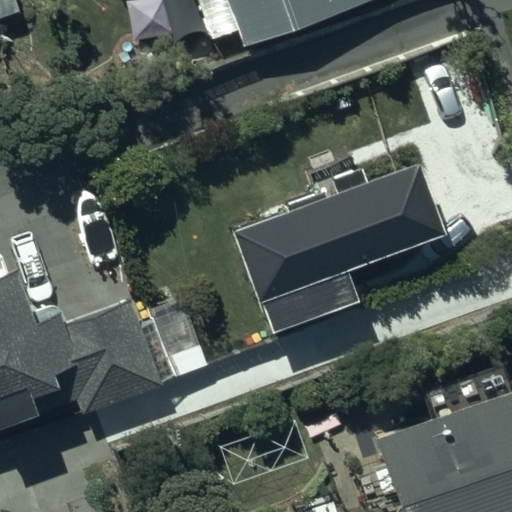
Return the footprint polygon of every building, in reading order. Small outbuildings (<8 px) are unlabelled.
[(0,0),(0,9),(14,5),(11,0),(0,0)] [(215,0),(229,39),(338,0),(215,0)] [(217,215),(255,324),(348,292),(335,253),(435,218),(411,148),(217,215)] [(0,427),(69,402),(72,410),(155,380),(123,291),(49,317),(44,302),(18,312),(0,263),(0,427)] [(420,406),(356,427),(384,511),(511,511),(511,399),(504,377),(498,379),(492,363),(414,389),(420,406)]
